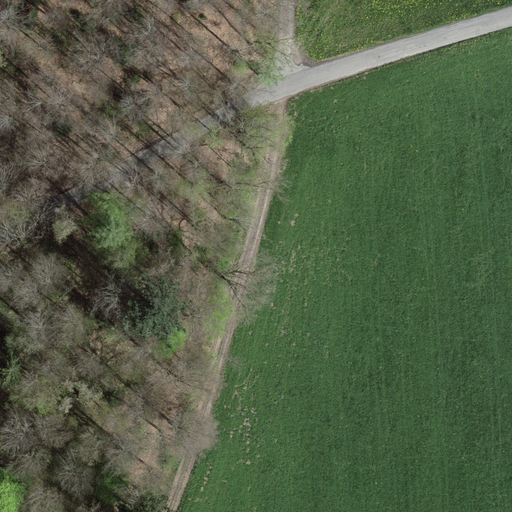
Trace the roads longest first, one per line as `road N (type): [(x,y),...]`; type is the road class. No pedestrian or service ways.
road 1 (unclassified): [(511,21),(190,129),(0,234)]
road 2 (track): [(288,0),(269,172),(174,511)]
